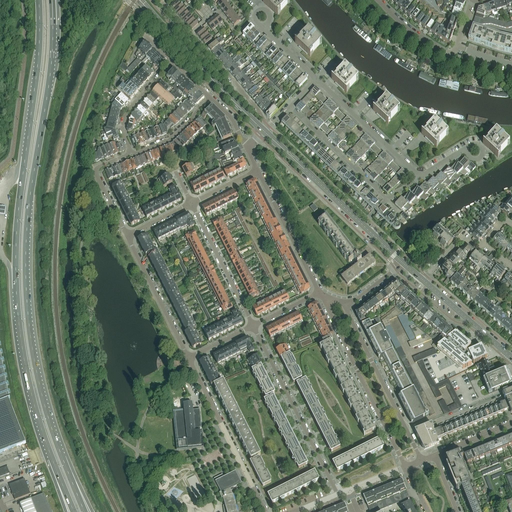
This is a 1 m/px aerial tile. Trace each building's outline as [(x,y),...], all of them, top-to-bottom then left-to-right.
[(173,10),(180,4),(178,1),(177,0),(170,6),(173,10)] [(263,2),(275,14),(278,16),(277,15),(289,2),(287,0),(266,0),(264,2),(263,2)] [(400,9),(406,2),(403,0),(400,0),(395,5),(400,9)] [(509,13),(504,0),(503,0),(499,1),(502,9),(502,11),(506,10),(507,14),(509,13)] [(223,11),(230,6),(228,4),(229,3),(229,4),(231,2),(230,1),(220,8),(223,11)] [(404,13),(410,6),(406,2),(400,9),(404,13)] [(496,11),(494,3),(489,4),(491,12),(494,11),(495,15),(496,15),(497,18),(500,19),(498,16),(496,11)] [(173,10),(177,13),(184,7),(183,6),(182,6),(180,4),(173,10)] [(337,4),(334,7),(348,22),(352,19),(337,4)] [(486,14),(491,12),(489,4),(483,6),(485,13),(486,14)] [(223,11),(225,15),(235,8),(234,6),(232,7),(232,8),(231,8),(230,6),(223,11)] [(409,17),(415,10),(410,6),(404,13),(409,17)] [(478,8),(475,17),(483,19),(485,13),(483,6),(478,8)] [(177,13),(180,17),(186,10),(184,8),(185,7),(184,7),(177,13)] [(452,15),(459,17),(461,12),(450,8),(447,7),(446,10),(453,12),(452,15)] [(228,18),(235,13),(233,11),(234,10),(234,11),(236,9),(235,8),(225,15),(228,18)] [(204,17),(197,9),(195,11),(202,19),(204,17)] [(180,17),(183,20),(190,13),(189,12),(188,13),(186,10),(180,17)] [(414,21),(420,14),(415,10),(409,17),(414,21)] [(186,23),(192,17),(190,15),(191,14),(190,13),(183,20),(186,23)] [(228,18),(231,22),(240,15),(239,13),(237,14),(238,15),(237,16),(235,13),(228,18)] [(220,24),(223,21),(217,14),(213,17),(221,27),(223,25),(221,24),(220,24)] [(419,25),(424,18),(420,14),(414,21),(419,25)] [(234,26),(241,21),(238,18),(239,17),(240,18),(241,17),(240,15),(231,22),(234,26)] [(186,23),(189,27),(196,20),(195,19),(194,19),(192,17),(186,23)] [(221,27),(213,17),(210,20),(216,27),(218,25),(218,26),(218,27),(219,28),(221,27)] [(424,29),(429,21),(424,18),(419,25),(424,29)] [(457,21),(451,19),(449,27),(455,29),(457,21)] [(196,20),(189,27),(192,30),(198,24),(196,22),(197,21),(196,20)] [(216,27),(210,20),(206,23),(212,31),(213,30),(213,29),(216,27)] [(429,32),(434,25),(429,21),(424,29),(429,32)] [(204,28),(196,34),(205,45),(212,39),(210,36),(209,34),(208,34),(204,30),(208,27),(206,24),(203,26),(204,28)] [(355,25),(351,29),(370,45),(374,42),(355,25)] [(434,25),(429,32),(434,36),(439,28),(434,25)] [(243,35),(246,38),(254,29),(251,26),(243,35)] [(446,33),(446,35),(451,39),(455,29),(449,27),(446,33)] [(502,37),(473,27),(468,40),(498,50),(502,37)] [(439,39),(444,31),(439,28),(434,36),(439,39)] [(249,41),(258,32),(254,29),(246,38),(249,41)] [(295,43),(303,51),(310,57),(309,56),(322,43),(308,31),(296,43),(295,42),(295,43)] [(446,35),(446,33),(444,31),(439,39),(443,41),(449,45),(451,39),(446,35)] [(249,41),(253,44),(261,35),(258,32),(249,41)] [(256,47),(264,39),(261,35),(253,44),(256,47)] [(498,50),(511,53),(511,39),(502,37),(498,50)] [(221,38),(208,48),(211,52),(219,46),(224,42),(221,38)] [(256,47),(259,50),(267,42),(264,39),(256,47)] [(137,57),(145,49),(149,45),(145,41),(141,45),(139,50),(136,56),(137,57)] [(211,52),(215,56),(223,49),(230,42),(229,41),(221,48),(219,46),(211,52)] [(263,53),(271,45),(267,42),(259,50),(263,53)] [(376,44),(374,48),(391,60),(394,56),(376,44)] [(144,55),(146,57),(153,49),(149,45),(145,49),(137,57),(139,59),(144,55)] [(263,53),(266,56),(274,48),(271,45),(263,53)] [(223,49),(215,56),(218,60),(226,53),(230,49),(229,47),(224,51),(223,49)] [(274,48),(266,56),(269,60),(277,51),(274,48)] [(150,61),(158,53),(153,49),(146,57),(142,62),(143,64),(148,59),(150,61)] [(218,60),(221,63),(229,57),(234,53),(233,51),(228,55),(226,53),(218,60)] [(269,60),(272,63),(281,54),(277,51),(269,60)] [(150,61),(155,65),(162,57),(158,53),(150,61)] [(276,66),(284,57),(281,54),(272,63),(276,66)] [(231,59),(229,57),(221,63),(225,67),(235,59),(237,57),(236,55),(231,59)] [(166,61),(162,57),(155,65),(158,69),(166,61)] [(276,66),(279,69),(287,60),(284,57),(276,66)] [(396,58),(393,62),(413,74),(416,70),(396,58)] [(225,67),(228,71),(236,64),(233,62),(236,60),(235,59),(225,67)] [(232,75),(244,64),(245,63),(241,60),(236,64),(228,71),(232,75)] [(279,69),(282,72),(290,64),(287,60),(279,69)] [(125,72),(127,70),(128,68),(122,63),(119,68),(125,72)] [(242,72),(240,69),(242,67),(243,68),(245,66),(244,64),(232,75),(235,78),(242,72)] [(286,75),(294,67),(290,64),(282,72),(286,75)] [(142,71),(150,78),(154,74),(144,65),(143,66),(145,68),(142,71)] [(242,72),(235,78),(238,82),(246,76),(247,74),(247,73),(251,69),(248,66),(242,72)] [(286,75),(289,78),(297,70),(294,67),(286,75)] [(331,79),(340,87),(346,93),(347,93),(346,92),(358,79),(345,67),(333,79),(332,79),(331,79)] [(169,82),(174,77),(178,73),(173,68),(166,76),(169,78),(168,80),(169,82)] [(292,81),(300,73),(297,70),(289,78),(292,81)] [(417,70),(415,74),(434,83),(436,79),(417,70)] [(137,73),(137,74),(146,82),(150,78),(142,71),(139,74),(137,73)] [(134,80),(142,87),(146,82),(137,74),(136,73),(135,74),(137,77),(134,80)] [(173,82),(175,84),(182,77),(178,73),(174,77),(169,82),(170,82),(168,84),(170,85),(173,82)] [(292,81),(295,85),(304,76),(300,73),(292,81)] [(246,76),(238,82),(241,86),(250,79),(252,77),(253,78),(255,76),(254,75),(252,77),(251,75),(248,78),(246,76)] [(295,85),(299,88),(307,80),(304,76),(295,85)] [(172,92),(174,94),(187,81),(182,77),(175,84),(173,87),(174,89),(175,90),(172,92)] [(241,86),(245,90),(252,83),(257,79),(255,77),(252,80),(250,79),(241,86)] [(123,78),(120,83),(126,89),(134,95),(138,91),(128,82),(123,78)] [(132,78),(128,82),(138,91),(142,87),(134,80),(132,78)] [(439,79),(437,85),(457,91),(459,85),(439,79)] [(170,88),(162,81),(158,85),(169,94),(170,92),(168,90),(170,88)] [(191,85),(187,81),(174,94),(178,98),(191,85)] [(130,100),(134,95),(126,89),(120,83),(117,88),(130,100)] [(252,83),(245,90),(248,93),(259,84),(259,83),(255,86),(252,83)] [(248,93),(251,98),(257,92),(260,90),(258,87),(261,85),(259,84),(248,93)] [(169,94),(158,85),(152,92),(159,98),(168,106),(174,99),(176,101),(178,98),(172,93),(170,95),(169,94)] [(185,93),(188,97),(195,89),(191,85),(178,98),(180,100),(183,97),(182,96),(185,93)] [(460,85),(459,89),(479,94),(481,90),(460,85)] [(319,101),(324,97),(319,93),(320,92),(315,87),(306,97),(310,102),(315,97),(319,101)] [(188,97),(191,99),(193,101),(200,93),(195,89),(188,97)] [(257,92),(251,98),(255,102),(262,96),(266,92),(265,90),(263,92),(263,91),(259,95),(257,92)] [(113,93),(126,104),(129,101),(121,94),(119,97),(117,95),(112,91),(113,93)] [(487,91),(486,95),(510,99),(510,94),(487,91)] [(159,98),(152,92),(149,95),(156,102),(158,103),(159,103),(158,102),(157,100),(159,98)] [(117,99),(115,101),(123,108),(126,104),(113,93),(112,94),(115,97),(117,99)] [(204,98),(200,93),(193,101),(191,99),(188,102),(193,108),(197,105),(204,98)] [(258,106),(262,110),(271,102),(269,99),(273,95),(272,94),(269,97),(258,106)] [(156,102),(149,95),(146,98),(153,105),(155,107),(158,109),(159,108),(156,105),(156,106),(155,106),(156,105),(154,104),(156,102)] [(262,96),(255,102),(258,106),(269,97),(267,95),(264,98),(262,96)] [(306,107),(310,102),(306,97),(296,107),(301,112),(302,111),(306,115),(310,111),(306,107)] [(324,105),(319,110),(324,115),(334,105),(329,100),(328,101),(324,97),(319,101),(324,105)] [(153,105),(146,98),(143,102),(150,108),(152,110),(153,110),(152,109),(153,108),(151,107),(153,105)] [(373,110),(381,118),(388,124),(387,123),(399,110),(386,98),(374,110),(373,110)] [(120,111),(123,108),(115,101),(114,100),(113,100),(112,99),(110,102),(113,104),(112,106),(120,111)] [(186,101),(183,104),(190,112),(193,108),(188,102),(186,101)] [(150,108),(143,102),(140,106),(147,112),(149,114),(150,113),(148,111),(150,108)] [(262,110),(265,114),(276,105),(275,103),(273,105),(271,102),(262,110)] [(186,115),(190,112),(183,104),(179,108),(186,115)] [(232,136),(225,119),(226,118),(212,105),(205,112),(203,114),(201,116),(204,119),(208,115),(215,122),(212,125),(212,126),(212,127),(213,127),(214,127),(217,126),(223,140),(232,136)] [(333,114),(338,119),(342,114),(337,110),(338,109),(334,105),(324,115),(329,119),(333,114)] [(108,111),(111,112),(119,115),(120,111),(112,106),(111,110),(109,109),(108,111)] [(147,112),(140,106),(137,109),(145,117),(146,117),(146,116),(146,115),(145,114),(147,112)] [(270,119),(278,111),(274,107),(266,115),(270,119)] [(419,107),(418,111),(441,116),(442,112),(419,107)] [(179,108),(176,111),(183,118),(186,115),(179,108)] [(145,117),(137,109),(134,112),(140,119),(142,120),(143,119),(145,117)] [(315,115),(310,111),(306,115),(311,120),(310,121),(314,125),(324,115),(319,110),(315,115)] [(179,122),(183,118),(176,111),(172,115),(179,122)] [(140,119),(134,112),(130,116),(137,122),(137,123),(140,119)] [(443,112),(442,117),(463,121),(464,117),(443,112)] [(342,132),(352,122),(347,118),(346,119),(342,114),(338,119),(342,123),(338,128),(342,132)] [(172,115),(169,118),(176,125),(179,122),(172,115)] [(324,115),(314,125),(319,129),(320,128),(324,133),(328,128),(324,124),(329,119),(324,115)] [(117,125),(118,120),(107,116),(106,118),(109,119),(108,123),(117,125)] [(137,122),(130,116),(128,124),(134,125),(136,126),(137,122)] [(282,122),(286,127),(292,120),(288,116),(282,122)] [(172,129),(176,125),(169,118),(167,117),(166,118),(167,120),(165,122),(172,129)] [(199,117),(196,121),(203,128),(204,130),(206,132),(212,130),(212,129),(210,127),(207,130),(205,129),(204,127),(206,125),(199,117)] [(467,117),(467,121),(489,126),(490,121),(467,117)] [(156,122),(157,124),(162,136),(166,134),(163,125),(160,126),(159,123),(160,122),(159,120),(156,122)] [(290,131),(297,124),(292,120),(286,127),(290,131)] [(108,125),(107,129),(115,130),(117,125),(108,123),(104,121),(104,124),(108,125)] [(163,124),(163,125),(166,134),(172,129),(165,122),(164,123),(162,121),(161,123),(163,124)] [(203,128),(196,121),(193,124),(202,135),(203,134),(202,132),(200,130),(203,128)] [(421,134),(429,141),(436,148),(437,147),(436,146),(448,134),(435,121),(423,134),(422,133),(421,134)] [(352,122),(342,132),(347,137),(352,132),(356,136),(360,132),(356,127),(357,126),(352,122)] [(152,129),(149,131),(153,139),(157,137),(154,129),(152,124),(149,125),(150,127),(151,127),(152,129)] [(157,137),(162,136),(157,124),(156,125),(157,127),(154,129),(157,137)] [(202,135),(193,124),(189,127),(196,135),(198,133),(200,134),(201,136),(202,135)] [(290,131),(295,135),(301,129),(297,124),(290,131)] [(189,127),(186,131),(192,138),(194,140),(195,138),(194,137),(196,135),(189,127)] [(148,141),(153,139),(149,131),(146,132),(145,128),(143,129),(148,141)] [(328,128),(324,133),(329,137),(328,138),(333,142),(342,132),(338,128),(333,133),(328,128)] [(142,133),(140,134),(143,143),(148,141),(143,129),(140,130),(142,133)] [(295,135),(299,139),(305,133),(301,129),(295,135)] [(192,138),(186,131),(182,134),(190,143),(192,142),(190,140),(192,138)] [(509,143),(507,142),(496,131),(484,144),(483,143),(498,158),(498,157),(497,156),(509,143)] [(119,138),(117,134),(112,136),(110,132),(104,135),(105,138),(102,138),(103,141),(112,137),(114,141),(119,138)] [(343,150),(347,146),(342,141),(347,137),(342,132),(333,142),(337,147),(338,146),(343,150)] [(360,140),(356,145),(360,150),(370,139),(365,135),(365,136),(360,132),(356,136),(360,140)] [(139,145),(135,136),(134,133),(132,134),(133,137),(131,138),(134,147),(139,145)] [(299,139),(303,143),(310,137),(305,133),(299,139)] [(143,143),(140,134),(135,136),(139,145),(143,143)] [(190,143),(182,134),(179,137),(186,145),(187,146),(188,145),(187,143),(188,142),(189,144),(190,143)] [(186,145),(179,137),(175,140),(182,148),(184,149),(185,148),(184,147),(186,145)] [(303,143),(308,147),(314,141),(310,137),(303,143)] [(227,148),(236,144),(234,138),(220,144),(222,146),(225,145),(227,148)] [(370,139),(360,150),(365,154),(370,149),(374,153),(378,149),(374,145),(375,144),(370,139)] [(182,148),(175,140),(172,143),(179,151),(180,153),(181,152),(180,150),(182,148)] [(115,155),(110,145),(107,146),(105,141),(103,142),(105,146),(110,157),(115,155)] [(308,147),(312,152),(318,145),(314,141),(308,147)] [(119,153),(116,145),(115,143),(114,143),(110,145),(115,155),(119,153)] [(121,143),(116,145),(119,153),(124,151),(121,143)] [(179,151),(172,143),(167,145),(170,154),(171,154),(179,151)] [(227,148),(223,149),(225,155),(231,153),(239,150),(236,144),(227,148)] [(167,145),(162,147),(166,156),(169,155),(170,157),(171,157),(171,158),(172,158),(171,154),(170,154),(167,145)] [(312,152),(316,156),(323,149),(318,145),(312,152)] [(351,160),(360,150),(356,145),(351,150),(347,146),(343,150),(347,154),(346,155),(351,160)] [(110,157),(105,146),(101,148),(105,159),(110,157)] [(166,156),(162,147),(158,149),(161,158),(166,156)] [(158,149),(153,151),(156,160),(159,159),(162,165),(166,163),(165,161),(163,162),(161,158),(158,149)] [(316,156),(321,160),(327,153),(323,149),(316,156)] [(379,158),(374,162),(379,167),(388,157),(384,152),(383,153),(378,149),(374,153),(379,158)] [(233,158),(241,155),(239,150),(231,153),(232,155),(225,158),(221,160),(222,161),(222,162),(225,161),(233,158)] [(365,154),(360,150),(351,160),(355,164),(356,163),(361,167),(365,163),(360,159),(365,154)] [(158,164),(156,160),(153,151),(148,153),(151,162),(155,161),(155,162),(156,165),(158,164)] [(151,162),(148,153),(143,155),(147,164),(151,162)] [(321,160),(325,164),(331,157),(327,153),(321,160)] [(143,155),(138,157),(142,166),(147,164),(143,155)] [(229,165),(235,163),(243,160),(241,155),(233,158),(234,160),(226,164),(225,161),(222,162),(223,163),(223,164),(224,167),(229,165)] [(142,166),(138,157),(134,159),(137,168),(142,166)] [(325,164),(329,168),(336,162),(331,157),(325,164)] [(388,157),(379,167),(383,171),(388,166),(392,171),(397,166),(392,162),(393,161),(388,157)] [(465,158),(458,165),(457,163),(465,171),(467,168),(473,171),(475,168),(465,158)] [(137,168),(134,159),(129,161),(133,170),(135,169),(137,175),(140,174),(137,168)] [(235,163),(236,166),(230,169),(224,172),(227,177),(229,176),(233,175),(237,173),(239,172),(245,169),(246,166),(243,160),(235,163)] [(133,170),(129,161),(124,163),(128,172),(131,171),(133,176),(135,176),(133,170)] [(329,168),(334,172),(340,166),(336,162),(329,168)] [(364,173),(369,177),(379,167),(374,162),(369,167),(365,163),(361,167),(365,172),(364,173)] [(128,172),(124,163),(119,165),(123,174),(126,173),(128,179),(130,178),(128,172)] [(236,166),(235,163),(229,165),(224,167),(223,168),(224,172),(230,169),(236,166)] [(457,163),(450,170),(449,168),(457,176),(459,173),(465,176),(467,173),(465,171),(457,163)] [(194,173),(196,172),(192,164),(183,169),(187,177),(192,174),(195,180),(198,178),(197,176),(196,177),(194,173)] [(123,174),(119,165),(115,167),(118,176),(122,174),(124,180),(125,180),(123,174)] [(334,172),(338,176),(344,170),(340,166),(334,172)] [(397,175),(392,180),(397,184),(407,174),(402,170),(401,171),(397,166),(392,171),(397,175)] [(118,176),(115,167),(110,169),(113,178),(118,176)] [(379,185),(383,180),(379,176),(383,171),(379,167),(369,177),(374,182),(375,181),(379,185)] [(449,168),(443,174),(441,173),(449,181),(451,178),(457,181),(459,178),(457,176),(449,168)] [(113,178),(110,169),(104,171),(108,180),(113,178)] [(217,182),(221,181),(225,179),(220,169),(213,173),(217,182)] [(338,176),(342,181),(349,174),(344,170),(338,176)] [(210,186),(214,184),(217,182),(213,173),(205,177),(210,186)] [(441,173),(435,179),(433,178),(441,186),(443,183),(449,186),(451,183),(449,181),(441,173)] [(342,181),(347,185),(353,178),(349,174),(342,181)] [(173,183),(170,178),(169,175),(160,179),(163,187),(173,183)] [(203,190),(205,189),(210,186),(205,177),(198,180),(203,190)] [(347,185),(351,189),(357,182),(353,178),(347,185)] [(433,178),(427,184),(425,183),(433,191),(435,188),(441,191),(443,189),(446,193),(447,192),(445,190),(441,186),(433,178)] [(203,190),(198,180),(190,184),(195,192),(197,193),(203,190)] [(387,195),(397,184),(392,180),(388,185),(383,180),(379,185),(384,189),(383,190),(387,195)] [(254,181),(252,182),(246,185),(301,294),(309,291),(309,288),(256,182),(254,181)] [(351,189),(355,193),(362,186),(357,182),(351,189)] [(140,221),(121,183),(113,186),(112,189),(131,225),(132,225),(140,221)] [(433,191),(425,183),(419,189),(417,188),(425,196),(428,193),(433,196),(436,193),(433,191)] [(355,193),(360,197),(366,191),(362,186),(355,193)] [(181,199),(178,194),(175,187),(170,190),(172,194),(177,203),(181,201),(181,199)] [(417,188),(411,194),(409,192),(409,193),(417,200),(420,198),(425,201),(428,198),(425,196),(417,188)] [(234,191),(229,194),(233,202),(238,200),(234,191)] [(360,197),(364,201),(370,195),(366,191),(360,197)] [(409,193),(403,199),(401,197),(401,198),(409,205),(412,203),(417,206),(420,203),(417,200),(409,193)] [(171,206),(175,204),(177,203),(172,194),(166,197),(171,206)] [(228,205),(233,202),(229,194),(223,196),(228,205)] [(364,201),(368,206),(375,199),(370,195),(364,201)] [(228,205),(223,196),(218,199),(222,208),(228,205)] [(503,202),(502,203),(511,211),(511,198),(509,196),(507,197),(510,200),(506,204),(503,202)] [(165,209),(166,208),(171,206),(166,197),(160,200),(165,209)] [(409,205),(401,198),(395,204),(401,210),(404,208),(409,211),(411,209),(412,208),(409,205)] [(217,210),(222,208),(218,199),(213,202),(217,210)] [(377,214),(383,207),(381,205),(375,199),(368,206),(375,212),(377,214)] [(165,209),(160,200),(154,203),(159,212),(165,209)] [(217,210),(213,202),(207,204),(212,213),(217,210)] [(159,212),(154,203),(148,206),(153,215),(159,212)] [(505,206),(502,210),(508,216),(510,214),(511,215),(511,214),(511,211),(502,203),(505,206)] [(206,216),(212,213),(207,204),(203,207),(202,208),(206,216)] [(318,209),(316,207),(314,204),(310,207),(314,212),(318,209)] [(147,218),(151,216),(153,215),(148,206),(142,209),(147,218)] [(502,215),(492,206),(490,207),(489,206),(487,208),(488,209),(497,217),(498,216),(500,217),(502,215)] [(377,214),(382,218),(388,211),(383,207),(377,214)] [(242,212),(240,208),(235,210),(248,234),(250,233),(240,213),(242,212)] [(483,212),(485,213),(494,221),(495,220),(497,221),(499,219),(497,217),(488,209),(487,211),(485,210),(483,212)] [(382,218),(386,222),(392,216),(388,211),(382,218)] [(480,216),(483,218),(491,225),(492,224),(493,225),(495,222),(494,221),(485,213),(483,215),(482,213),(480,216)] [(184,216),(188,226),(190,229),(194,226),(189,215),(187,215),(184,216)] [(178,219),(182,229),(188,226),(184,216),(178,219)] [(386,222),(391,226),(396,220),(392,216),(386,222)] [(357,264),(358,265),(364,260),(363,259),(359,254),(353,246),(351,248),(327,217),(318,223),(348,262),(353,259),(357,264)] [(494,228),(491,225),(483,218),(481,220),(478,217),(476,219),(479,222),(489,230),(490,229),(491,230),(494,228)] [(260,294),(221,218),(212,223),(215,227),(230,256),(229,256),(234,265),(249,294),(251,299),(260,294)] [(172,222),(176,232),(182,229),(178,219),(172,222)] [(399,224),(398,223),(396,220),(391,226),(394,229),(395,230),(396,230),(397,230),(398,230),(399,230),(399,229),(400,229),(400,228),(400,227),(400,226),(400,225),(400,224),(399,224)] [(166,225),(170,235),(176,232),(172,222),(166,225)] [(475,225),(476,226),(485,234),(486,233),(488,234),(490,231),(489,230),(479,222),(478,224),(477,222),(475,225)] [(441,223),(434,230),(432,232),(434,234),(431,237),(434,240),(435,239),(437,240),(439,238),(440,239),(448,230),(447,229),(444,232),(440,228),(442,225),(441,223)] [(165,238),(170,235),(166,225),(160,228),(165,238)] [(473,230),(482,238),(483,236),(485,238),(487,235),(485,234),(476,226),(475,228),(473,226),(471,229),(473,230)] [(158,241),(165,238),(160,228),(154,231),(158,241)] [(482,238),(473,230),(471,231),(468,228),(465,231),(467,233),(473,238),(472,240),(474,242),(476,240),(478,242),(480,240),(481,242),(483,239),(482,238)] [(459,235),(463,230),(462,229),(457,234),(456,233),(454,235),(456,237),(458,235),(459,235)] [(448,246),(456,237),(454,236),(452,238),(448,234),(450,231),(448,230),(440,239),(442,241),(439,244),(442,247),(443,245),(444,247),(446,245),(448,246)] [(197,236),(195,232),(186,236),(224,312),(233,307),(231,303),(230,303),(216,274),(212,265),(211,266),(197,236)] [(497,244),(502,238),(498,234),(493,240),(495,242),(493,244),(495,246),(497,244)] [(194,348),(202,344),(194,329),(196,328),(157,249),(155,250),(147,235),(139,239),(139,241),(146,255),(147,254),(187,332),(185,333),(192,348),(194,348)] [(500,247),(506,241),(502,238),(497,244),(499,246),(497,247),(499,249),(500,247)] [(503,253),(506,249),(511,243),(510,244),(506,241),(500,247),(502,249),(503,249),(501,251),(503,253)] [(191,280),(188,273),(172,243),(170,244),(189,281),(191,280)] [(465,249),(469,252),(473,255),(475,253),(469,247),(467,247),(465,249)] [(456,251),(454,253),(462,260),(466,256),(460,252),(461,252),(459,250),(457,253),(456,251)] [(475,269),(480,264),(486,257),(485,257),(483,259),(482,258),(484,256),(479,252),(477,254),(475,253),(473,255),(467,262),(469,264),(471,261),(476,264),(473,268),(475,269)] [(462,260),(454,253),(452,255),(450,254),(449,255),(450,257),(451,257),(458,262),(461,259),(462,260)] [(363,259),(364,260),(358,265),(357,264),(355,266),(355,267),(361,274),(376,263),(377,263),(370,254),(363,259)] [(484,267),(493,256),(492,254),(488,259),(486,257),(480,264),(484,267)] [(495,257),(493,256),(484,267),(488,270),(493,263),(491,262),(495,257)] [(445,259),(447,261),(450,263),(454,267),(458,262),(451,257),(450,257),(449,259),(447,257),(445,259)] [(275,288),(279,286),(277,281),(275,282),(265,262),(264,262),(262,264),(275,288)] [(488,270),(491,273),(497,267),(495,265),(497,263),(495,262),(493,263),(488,270)] [(352,282),(361,274),(355,267),(355,266),(340,277),(341,278),(347,285),(352,282)] [(497,283),(505,274),(504,272),(505,270),(501,266),(499,268),(497,267),(491,273),(489,276),(491,278),(493,275),(498,279),(495,281),(497,283)] [(447,276),(451,270),(447,267),(442,268),(442,270),(446,273),(445,274),(446,275),(447,276)] [(459,288),(464,281),(461,279),(463,277),(461,275),(464,271),(465,269),(463,267),(450,282),(458,289),(459,288)] [(445,277),(449,280),(449,281),(455,274),(451,270),(447,276),(446,275),(445,277)] [(503,280),(507,283),(511,277),(511,274),(511,275),(509,273),(503,280)] [(464,281),(459,288),(463,292),(463,293),(464,295),(465,294),(466,295),(472,288),(464,281)] [(397,294),(403,287),(397,282),(396,282),(387,289),(391,293),(394,291),(397,294)] [(191,285),(193,290),(208,320),(211,319),(193,284),(191,285)] [(403,287),(397,294),(400,297),(402,299),(408,292),(403,287)] [(472,288),(466,295),(468,296),(467,297),(469,298),(470,298),(474,302),(484,290),(483,289),(478,294),(472,288)] [(387,289),(383,292),(388,299),(389,299),(390,300),(393,297),(391,293),(387,289)] [(480,308),(481,309),(487,302),(482,297),(486,292),(485,290),(484,290),(474,302),(478,306),(478,307),(479,308),(480,308)] [(276,295),(281,305),(289,300),(284,291),(276,295)] [(388,299),(383,292),(378,295),(385,303),(386,302),(386,301),(388,299)] [(406,303),(413,296),(408,292),(402,299),(406,303)] [(268,299),(273,309),(281,305),(276,295),(268,299)] [(385,303),(378,295),(374,299),(379,306),(382,304),(383,305),(385,303)] [(411,307),(417,300),(413,296),(406,303),(411,307)] [(260,303),(265,313),(273,309),(268,299),(260,303)] [(377,307),(379,306),(374,299),(370,302),(376,310),(378,309),(377,307)] [(415,311),(422,304),(417,300),(411,307),(415,311)] [(374,312),(376,310),(370,302),(365,305),(371,312),(373,310),(374,312)] [(485,312),(489,315),(495,309),(487,302),(481,309),(483,310),(483,311),(484,312),(485,312)] [(260,303),(252,307),(256,316),(258,316),(265,313),(260,303)] [(495,309),(489,315),(494,320),(493,320),(495,322),(496,321),(497,322),(503,315),(497,310),(502,305),(500,303),(497,307),(495,309)] [(324,340),(330,337),(333,335),(318,304),(316,304),(308,308),(324,340)] [(426,308),(422,304),(415,311),(420,315),(426,308)] [(365,305),(361,309),(366,316),(371,312),(365,305)] [(382,321),(387,317),(390,315),(392,313),(395,311),(398,317),(403,314),(404,317),(405,319),(406,322),(408,324),(409,326),(414,323),(408,319),(410,317),(406,314),(404,315),(396,307),(381,319),(382,321)] [(424,319),(431,312),(426,308),(420,315),(424,319)] [(366,316),(361,309),(356,312),(356,314),(361,323),(365,321),(363,318),(366,316)] [(233,313),(234,317),(239,326),(242,324),(243,322),(237,311),(233,313)] [(429,323),(435,316),(431,312),(424,319),(429,323)] [(297,324),(302,322),(298,313),(292,315),(297,324)] [(292,327),(297,324),(292,315),(287,318),(292,327)] [(500,325),(504,329),(510,322),(503,315),(497,322),(498,324),(499,326),(500,325)] [(433,327),(440,320),(435,316),(429,323),(433,327)] [(239,326),(234,317),(228,320),(233,329),(239,326)] [(384,327),(385,328),(390,325),(389,321),(387,317),(382,321),(384,327)] [(286,330),(292,327),(287,318),(282,321),(286,330)] [(233,329),(228,320),(222,323),(227,332),(233,329)] [(367,334),(377,329),(373,320),(363,324),(367,334)] [(435,330),(441,335),(449,328),(440,320),(433,327),(436,329),(435,330)] [(286,330),(282,321),(277,323),(281,332),(286,330)] [(227,332),(222,323),(216,326),(221,335),(227,332)] [(276,335),(281,332),(277,323),(271,326),(276,335)] [(409,327),(410,329),(412,332),(413,334),(414,337),(416,339),(410,342),(408,343),(411,348),(426,342),(423,336),(425,335),(427,335),(415,324),(409,327)] [(221,335),(216,326),(210,329),(215,338),(221,335)] [(270,338),(276,335),(271,326),(267,328),(266,331),(270,338)] [(393,352),(385,336),(380,327),(377,329),(367,334),(370,338),(368,338),(379,359),(383,356),(393,352)] [(449,328),(441,335),(435,342),(437,344),(441,339),(441,340),(444,337),(447,339),(453,333),(452,332),(453,331),(449,328)] [(215,338),(210,329),(204,332),(209,341),(215,338)] [(456,334),(455,333),(447,339),(448,340),(445,342),(446,343),(445,343),(444,342),(439,346),(437,347),(438,348),(443,352),(442,352),(443,353),(443,352),(447,355),(446,355),(447,356),(451,359),(451,360),(452,359),(455,362),(455,363),(456,363),(459,366),(460,367),(462,368),(462,369),(471,365),(473,364),(487,358),(485,355),(484,356),(483,355),(485,354),(483,351),(482,351),(481,350),(482,349),(481,347),(468,353),(467,351),(470,347),(468,345),(464,341),(461,339),(456,334)] [(332,340),(330,337),(324,340),(322,341),(323,344),(321,346),(327,358),(336,353),(335,350),(337,348),(336,346),(334,348),(330,341),(332,340)] [(246,339),(243,340),(248,350),(250,354),(254,351),(249,339),(246,339)] [(312,343),(310,339),(300,343),(302,348),(312,343)] [(237,343),(242,353),(248,350),(243,340),(237,343)] [(231,346),(236,356),(242,353),(237,343),(231,346)] [(225,349),(230,359),(236,356),(231,346),(225,349)] [(281,359),(289,354),(285,346),(276,350),(281,359)] [(0,452),(26,443),(9,399),(10,398),(9,398),(0,349),(0,452)] [(224,362),(230,359),(225,349),(219,352),(224,362)] [(434,349),(413,358),(415,363),(417,362),(422,360),(425,359),(428,358),(430,357),(433,356),(436,355),(437,354),(436,352),(434,349)] [(218,365),(224,362),(219,352),(213,356),(217,364),(218,365)] [(393,352),(383,356),(403,395),(412,390),(393,352)] [(336,353),(327,358),(332,367),(330,368),(331,370),(333,369),(335,373),(344,369),(342,364),(345,363),(344,361),(341,362),(336,353)] [(281,359),(287,371),(295,367),(294,364),(295,364),(292,356),(291,357),(289,354),(281,359)] [(261,364),(257,356),(248,361),(252,369),(261,364)] [(211,386),(213,384),(220,381),(209,358),(201,362),(200,364),(211,386)] [(480,371),(481,371),(490,366),(489,364),(488,363),(487,362),(476,367),(473,368),(474,370),(477,369),(479,368),(480,371)] [(268,379),(261,366),(252,370),(258,384),(268,379)] [(484,376),(495,371),(493,367),(492,367),(492,366),(490,366),(481,371),(482,373),(484,376)] [(295,367),(287,371),(293,383),(301,379),(300,376),(301,376),(298,368),(296,369),(295,367)] [(348,377),(344,369),(335,373),(342,389),(352,384),(349,379),(352,378),(351,376),(348,377)] [(246,373),(245,371),(224,380),(225,382),(246,373)] [(491,377),(486,379),(483,380),(489,394),(501,389),(500,389),(511,384),(506,371),(491,377)] [(258,384),(265,398),(275,394),(268,379),(258,384)] [(296,383),(303,397),(313,393),(306,379),(296,383)] [(444,382),(446,387),(447,389),(452,387),(451,384),(449,379),(448,380),(445,381),(444,382)] [(214,386),(226,410),(236,405),(235,405),(237,404),(236,402),(235,403),(223,381),(214,386)] [(352,384),(342,389),(350,404),(360,399),(357,394),(360,393),(359,390),(356,392),(352,384)] [(502,392),(505,400),(506,402),(509,410),(511,414),(511,388),(504,392),(502,392)] [(403,395),(399,396),(398,397),(408,418),(409,417),(413,424),(426,417),(412,390),(403,395)] [(317,401),(313,393),(303,397),(310,411),(319,406),(318,404),(320,403),(318,400),(317,401)] [(271,414),(280,409),(273,396),(264,400),(271,414)] [(363,407),(360,399),(350,404),(353,411),(352,412),(353,414),(355,413),(358,420),(367,415),(364,409),(367,407),(366,405),(363,407)] [(453,401),(455,404),(457,409),(462,407),(459,401),(458,399),(453,401)] [(201,428),(200,410),(193,411),(192,403),(184,404),(184,412),(175,413),(179,450),(202,447),(200,428),(201,428)] [(503,403),(497,405),(501,413),(506,411),(503,403)] [(248,430),(236,405),(226,410),(238,435),(248,430)] [(495,416),(501,413),(497,405),(492,407),(495,416)] [(317,425),(326,420),(319,406),(310,411),(317,425)] [(490,418),(495,416),(492,407),(487,409),(490,418)] [(275,422),(278,428),(287,423),(280,409),(271,414),(274,420),(272,420),(273,423),(275,422)] [(485,420),(490,418),(487,409),(481,412),(485,420)] [(480,422),(485,420),(481,412),(476,414),(480,422)] [(474,424),(480,422),(476,414),(471,416),(474,424)] [(367,415),(358,420),(365,435),(375,430),(372,423),(375,422),(374,420),(371,421),(367,415)] [(469,426),(474,424),(471,416),(465,418),(469,426)] [(464,429),(469,426),(465,418),(460,420),(464,429)] [(331,428),(326,420),(317,425),(324,438),(333,434),(332,431),(333,430),(332,428),(331,428)] [(458,431),(464,429),(460,420),(455,423),(458,431)] [(278,428),(285,441),(294,437),(287,423),(278,428)] [(453,433),(458,431),(455,423),(450,425),(453,433)] [(415,431),(417,436),(419,436),(423,445),(433,441),(435,440),(437,440),(434,431),(433,430),(434,429),(432,424),(415,431)] [(448,435),(453,433),(450,425),(444,427),(448,435)] [(442,437),(448,435),(444,427),(439,429),(442,437)] [(439,429),(434,431),(437,440),(442,437),(439,429)] [(238,435),(251,459),(260,454),(249,432),(251,431),(250,430),(248,430),(238,435)] [(324,438),(331,452),(340,447),(333,434),(324,438)] [(288,449),(291,455),(301,450),(294,437),(285,441),(287,447),(286,447),(287,450),(288,449)] [(502,448),(508,446),(504,437),(505,438),(499,440),(499,439),(498,439),(502,448)] [(379,438),(364,446),(368,456),(375,452),(375,453),(378,452),(377,451),(384,448),(379,438)] [(493,442),(496,451),(502,448),(498,439),(499,440),(493,443),(493,442)] [(491,453),(496,451),(493,442),(492,442),(493,443),(487,445),(487,444),(491,453)] [(481,447),(485,456),(491,453),(487,444),(487,445),(481,448),(481,447)] [(355,451),(348,454),(353,463),(359,460),(360,461),(362,459),(368,456),(364,446),(357,450),(356,448),(354,449),(355,451)] [(479,458),(485,456),(481,447),(481,448),(476,450),(475,449),(479,458)] [(469,451),(473,461),(479,458),(475,449),(475,450),(470,452),(469,451)] [(307,464),(301,450),(291,455),(298,469),(307,464)] [(473,461),(469,451),(469,452),(469,453),(464,455),(462,451),(462,452),(464,455),(463,455),(467,463),(473,461)] [(461,469),(463,468),(462,464),(465,463),(463,458),(460,459),(463,458),(461,452),(445,458),(448,463),(446,464),(446,465),(448,469),(448,470),(450,474),(450,475),(452,479),(452,480),(454,484),(454,485),(456,489),(456,490),(458,489),(470,484),(466,473),(466,474),(464,469),(461,470),(461,469)] [(353,463),(348,454),(332,462),(337,471),(344,468),(347,467),(346,467),(353,463)] [(260,460),(259,458),(258,457),(250,461),(256,474),(265,470),(263,467),(264,467),(261,459),(260,460)] [(9,475),(10,475),(7,467),(8,467),(0,469),(0,477),(0,478),(9,474),(9,475)] [(266,472),(265,470),(256,474),(262,487),(271,482),(270,480),(271,479),(267,472),(266,472)] [(310,485),(313,484),(312,483),(319,480),(315,471),(299,479),(304,488),(310,485)] [(237,511),(233,497),(233,496),(232,496),(230,491),(230,490),(230,489),(233,488),(234,488),(233,488),(234,487),(237,486),(241,484),(235,472),(235,473),(232,474),(231,474),(231,475),(228,476),(227,476),(227,477),(224,478),(222,475),(214,479),(212,480),(218,492),(221,491),(221,492),(221,493),(221,494),(220,494),(222,499),(222,500),(224,499),(224,501),(225,505),(223,506),(224,511),(237,511)] [(9,485),(15,500),(30,495),(25,479),(9,485)] [(292,482),(283,487),(288,496),(294,493),(295,493),(297,492),(297,491),(304,488),(299,479),(294,481),(293,480),(291,481),(292,482)] [(370,511),(375,511),(408,499),(407,496),(404,497),(403,495),(402,492),(406,491),(405,487),(402,480),(401,479),(363,494),(363,496),(366,503),(368,507),(368,506),(369,509),(376,506),(377,509),(370,511)] [(463,493),(471,489),(475,488),(473,483),(470,484),(458,489),(460,494),(463,493)] [(288,496),(283,487),(268,494),(272,504),(279,500),(279,501),(282,500),(281,499),(288,496)] [(475,488),(471,489),(463,493),(460,494),(462,499),(473,494),(477,493),(475,488)] [(477,493),(473,494),(462,499),(464,504),(475,499),(479,498),(477,493)] [(20,504),(23,511),(52,511),(45,496),(44,496),(44,495),(43,495),(20,504)] [(206,495),(199,498),(201,504),(208,501),(206,495)] [(479,498),(475,499),(464,504),(466,509),(477,504),(481,503),(479,498)] [(347,511),(347,510),(345,503),(344,504),(344,502),(320,511),(347,511)] [(401,506),(403,509),(404,511),(415,511),(410,502),(401,506)] [(481,503),(477,504),(466,509),(466,511),(472,511),(479,509),(483,508),(481,503)]
